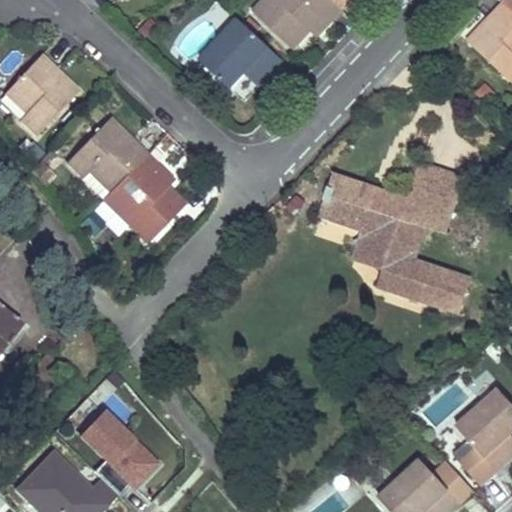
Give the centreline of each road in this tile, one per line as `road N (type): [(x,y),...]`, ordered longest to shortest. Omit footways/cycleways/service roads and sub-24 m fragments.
road 1 (residential): [(260,189),(133,323),(131,337),(144,371),(258,511)]
road 2 (residential): [(260,189),(60,0)]
road 3 (residential): [(431,0),(260,189)]
